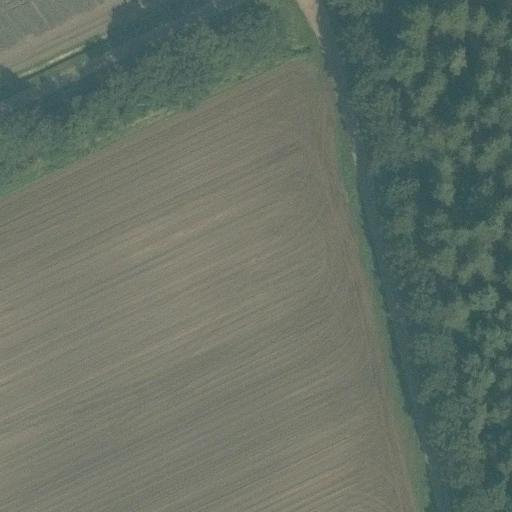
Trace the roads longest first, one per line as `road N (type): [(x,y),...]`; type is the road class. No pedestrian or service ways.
road 1 (track): [(443,511),(315,0)]
road 2 (unclassified): [(0,114),(244,0)]
